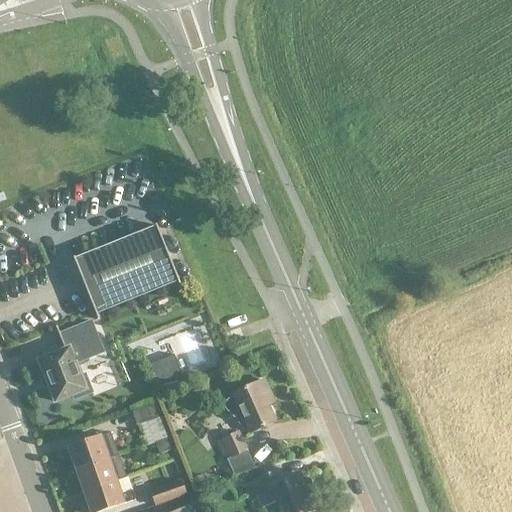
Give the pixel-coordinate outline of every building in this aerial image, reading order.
[(179,286),(180,286),(157,227),(156,227),(156,228),(75,260),(75,259),(74,260),(89,298),(98,321),(99,320),(98,316),(178,283),(179,286)] [(82,347),(98,340),(91,323),(59,336),(65,352),(39,363),(56,403),(74,396),(75,400),(91,393),(85,377),(81,378),(76,365),(87,360),(87,359),(86,359),(82,347)] [(182,375),(174,356),(166,359),(167,360),(151,367),(153,371),(151,372),(156,385),(181,376),(182,375)] [(263,382),(232,395),(233,396),(220,406),(227,414),(230,411),(240,425),(244,428),(248,430),(250,434),(274,423),(263,400),(269,397),(263,382)] [(157,444),(169,440),(161,418),(162,417),(157,405),(133,414),(137,426),(148,422),(157,444)] [(217,442),(226,461),(246,452),(237,433),(217,442)] [(76,472),(109,460),(102,438),(68,449),(76,472)] [(171,439),(169,440),(157,444),(156,444),(160,456),(175,450),(171,439)] [(117,482),(109,460),(76,472),(84,494),(117,482)] [(285,482),(280,470),(249,484),(261,510),(277,503),(280,511),(314,511),(299,476),(285,482)] [(117,482),(84,494),(90,511),(105,511),(136,501),(127,478),(117,482)] [(180,482),(152,492),(157,507),(185,497),(180,482)] [(199,511),(194,497),(157,511),(199,511)]
